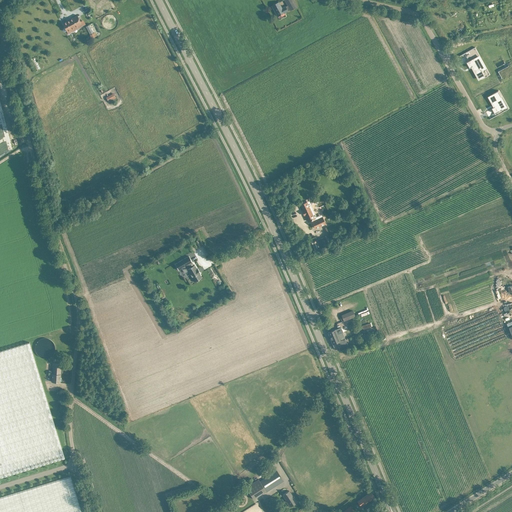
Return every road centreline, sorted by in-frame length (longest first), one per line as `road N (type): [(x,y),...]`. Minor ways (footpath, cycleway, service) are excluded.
road 1 (secondary): [(390,507),(272,227),(158,0)]
road 2 (unclassified): [(91,511),(70,438),(78,308),(0,28)]
road 3 (unclassified): [(358,0),(420,18),(478,119),(497,130)]
